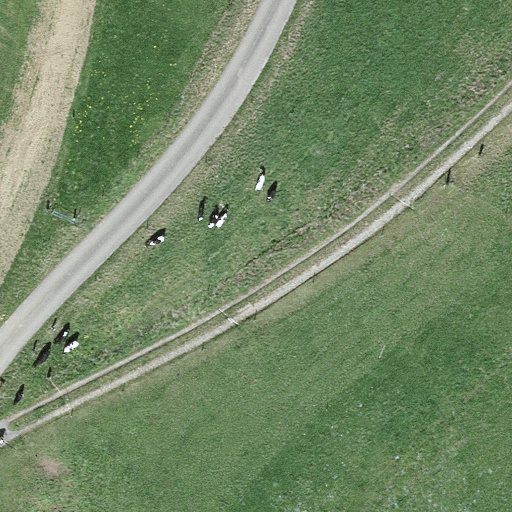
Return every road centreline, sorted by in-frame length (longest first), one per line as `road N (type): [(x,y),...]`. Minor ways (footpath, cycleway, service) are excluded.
road 1 (track): [(0,433),(235,310),(430,176),(511,94)]
road 2 (track): [(0,350),(208,123),(279,0)]
